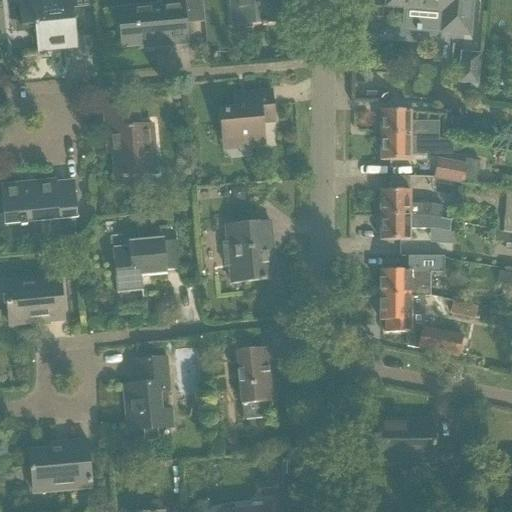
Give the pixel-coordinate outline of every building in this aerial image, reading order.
[(59,0),(18,4),(19,6),(21,27),(19,27),(19,29),(35,27),(37,51),(38,55),(77,51),(76,38),(74,18),(73,13),(91,11),(90,0),(59,0)] [(160,0),(161,6),(118,11),(119,27),(121,47),(140,46),(140,48),(152,47),(187,44),(185,24),(204,22),(202,0),(160,0)] [(230,0),(233,28),(277,24),(274,0),(230,0)] [(420,31),(441,33),(468,35),(471,0),(387,0),(387,6),(406,8),(404,30),(416,31),(416,32),(420,32),(420,31)] [(476,84),(479,56),(462,55),(459,83),(476,84)] [(178,89),(167,92),(168,97),(174,101),(180,100),(178,89)] [(222,145),(244,143),(264,141),(263,123),(274,122),(272,92),(245,95),(246,100),(234,101),(235,111),(219,113),(222,145)] [(138,127),(137,125),(135,105),(104,108),(107,143),(112,143),(116,179),(122,178),(122,180),(128,180),(128,177),(139,176),(140,185),(144,189),(158,187),(161,183),(160,174),(156,174),(151,126),(138,127)] [(381,112),(380,137),(438,136),(438,123),(410,123),(410,112),(401,112),(381,112)] [(380,137),(380,162),(400,162),(410,162),(410,155),(452,155),(452,142),(438,139),(438,138),(438,136),(380,137)] [(475,186),(479,163),(465,160),(464,166),(438,161),(435,178),(475,186)] [(511,177),(502,176),(500,190),(511,191),(511,177)] [(409,178),(389,178),(389,192),(400,192),(409,192),(409,178)] [(76,236),(73,201),(71,181),(2,188),(6,224),(56,219),(57,228),(58,238),(76,236)] [(244,189),(232,190),(233,202),(245,201),(244,189)] [(430,217),(430,205),(409,205),(409,192),(400,192),(389,192),(380,192),(380,217),(430,217)] [(430,205),(430,217),(440,219),(442,208),(430,205)] [(447,232),(450,222),(440,219),(430,217),(380,217),(380,242),(400,242),(409,242),(409,230),(435,230),(447,232)] [(275,280),(270,223),(226,227),(227,243),(222,244),(224,267),(229,267),(231,285),(275,280)] [(496,231),(495,243),(511,243),(511,234),(503,233),(496,231)] [(164,242),(163,239),(128,242),(129,247),(113,248),(115,275),(117,295),(142,292),(141,278),(167,275),(166,271),(179,270),(176,242),(164,242)] [(380,272),(380,297),(415,297),(429,297),(429,284),(429,272),(443,272),(443,258),(408,258),(408,272),(400,272),(380,272)] [(511,287),(511,275),(499,272),(496,284),(511,287)] [(9,326),(64,321),(62,301),(59,280),(5,285),(9,326)] [(380,297),(379,322),(384,322),(384,334),(407,334),(407,348),(457,358),(462,336),(424,328),(424,297),(415,297),(380,297)] [(450,312),(450,315),(474,320),(475,317),(477,309),(477,308),(452,302),(450,312)] [(138,359),(165,356),(164,343),(136,346),(138,359)] [(271,349),(236,352),(238,372),(241,406),(262,404),(276,402),(271,349)] [(140,386),(123,387),(128,433),(143,431),(144,443),(158,441),(157,430),(163,429),(174,428),(172,410),(162,411),(160,393),(168,392),(167,379),(165,359),(137,362),(140,386)] [(451,465),(451,445),(434,444),(434,422),(378,422),(378,463),(432,463),(432,472),(451,472),(451,465)] [(61,450),(29,452),(31,472),(32,489),(33,496),(92,491),(91,484),(89,462),(87,442),(60,444),(61,450)] [(291,463),(281,463),(281,476),(291,476),(291,463)] [(279,511),(278,498),(261,499),(262,503),(234,505),(234,511),(279,511)]
